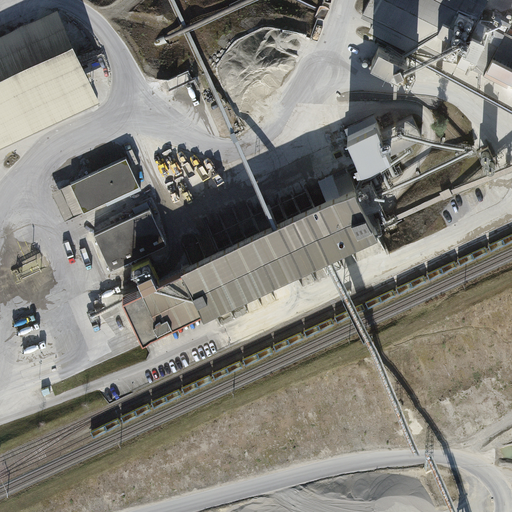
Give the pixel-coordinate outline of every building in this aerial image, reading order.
[(511,81),(511,37),(474,19),(483,0),(366,0),(360,13),(375,20),(368,32),(411,53),(417,41),(505,85),(508,79),(511,81)] [(0,137),(91,95),(54,17),(0,41),(0,137)] [(359,163),(419,136),(409,115),(378,129),(375,121),(346,134),(359,163)] [(80,211),(137,185),(124,156),(67,182),(80,211)] [(238,296),(375,233),(345,168),(330,174),(338,191),(179,265),(180,268),(200,310),(202,314),(211,310),(218,326),(246,313),(238,296)] [(108,268),(164,243),(148,207),(92,232),(108,268)] [(200,310),(180,268),(120,296),(140,338),(200,310)]
